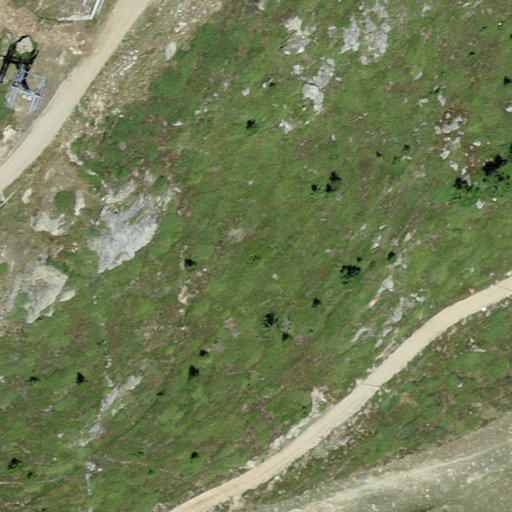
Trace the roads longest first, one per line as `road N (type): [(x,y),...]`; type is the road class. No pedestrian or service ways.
road 1 (track): [(511,282),(417,337),(272,466),(183,511)]
road 2 (track): [(0,176),(45,132),(130,0)]
